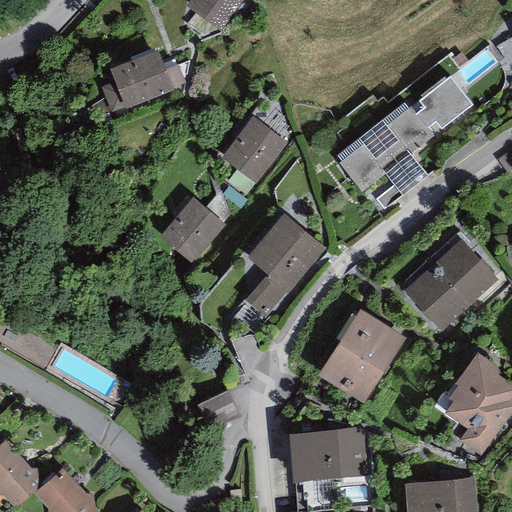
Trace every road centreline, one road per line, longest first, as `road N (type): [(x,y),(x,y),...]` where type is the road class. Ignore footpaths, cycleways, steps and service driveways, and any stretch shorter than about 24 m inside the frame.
road 1 (residential): [(511,136),(316,288),(275,356),(262,421)]
road 2 (residential): [(0,367),(113,439),(181,496),(208,490),(233,436),(262,421)]
road 3 (unknown): [(344,260),(438,338)]
